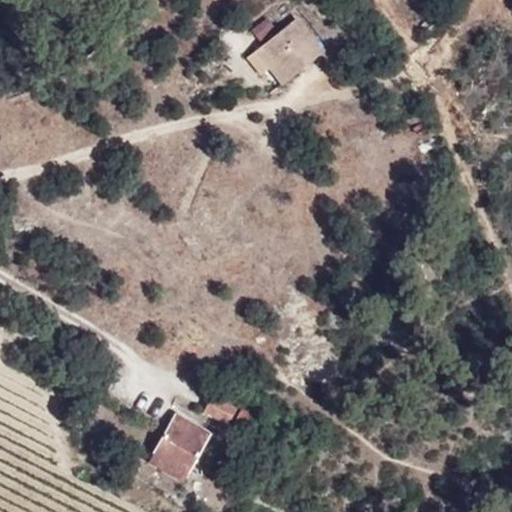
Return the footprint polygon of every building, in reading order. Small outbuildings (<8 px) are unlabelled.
[(324,48),(296,14),(257,44),(287,78),(324,48)] [(266,16),(249,25),(256,38),(273,28),(266,16)] [(287,78),(257,44),(246,54),(274,88),(287,78)] [(211,392),(204,410),(230,420),(237,403),(211,392)] [(213,456),(230,426),(190,404),(174,435),(213,456)] [(213,456),(174,435),(167,447),(207,468),(213,456)] [(207,468),(167,447),(161,458),(200,480),(207,468)]
